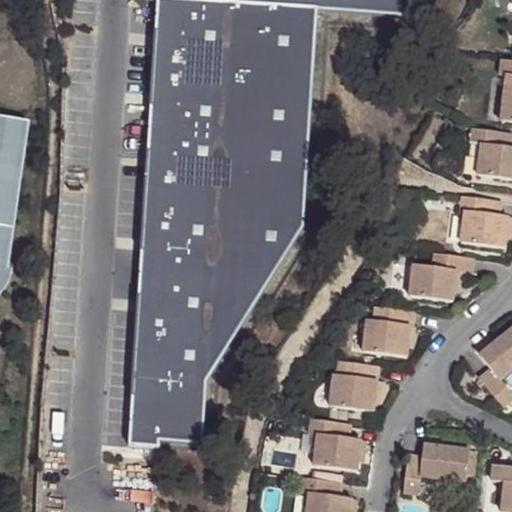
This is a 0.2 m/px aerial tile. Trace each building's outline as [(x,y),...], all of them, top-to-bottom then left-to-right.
[(156,0),(129,451),(159,453),(160,446),(202,449),(208,387),(308,235),(325,19),(416,26),(434,0),(156,0)] [(511,65),(501,64),(499,79),(506,79),(511,79),(511,65)] [(511,79),(506,79),(500,124),(511,125),(511,79)] [(0,119),(0,291),(1,290),(4,285),(9,270),(4,269),(25,123),(0,119)] [(510,150),(511,141),(511,136),(473,131),(471,146),(482,147),(510,150)] [(511,150),(510,150),(482,147),(478,179),(511,182),(511,150)] [(502,206),(461,201),(460,214),(465,214),(500,219),(502,206)] [(500,219),(465,214),(461,245),(503,252),(505,241),(507,221),(508,219),(500,219)] [(475,262),(434,257),(432,271),(456,274),(462,275),(473,276),(475,262)] [(456,274),(432,271),(413,269),(409,300),(452,305),(453,296),(456,274)] [(459,296),(462,275),(456,274),(453,296),(459,296)] [(414,316),(375,310),(373,325),(409,330),(413,330),(414,316)] [(409,330),(373,325),(367,324),(364,355),(406,359),(407,350),(409,330)] [(501,384),(511,374),(511,333),(495,348),(481,359),(492,372),(501,384)] [(481,359),(495,348),(488,340),(475,352),(481,359)] [(378,370),(338,365),(336,378),(377,383),(378,370)] [(511,405),(511,397),(501,384),(492,372),(480,381),(504,412),(511,405)] [(377,383),(336,378),(334,378),(330,409),(374,415),(375,404),(377,384),(377,383)] [(350,427),(310,423),(309,437),(317,438),(349,441),(350,427)] [(349,441),(317,438),(313,469),(356,474),(358,464),(360,444),(360,443),(349,441)] [(360,444),(358,464),(364,464),(366,445),(360,444)] [(423,458),(421,479),(466,484),(467,477),(469,460),(470,453),(441,449),(424,448),(423,458)] [(423,458),(408,457),(404,496),(419,497),(421,479),(423,458)] [(476,461),(469,460),(467,477),(474,477),(476,461)] [(505,484),(511,484),(511,469),(494,468),(492,482),(505,484)] [(343,486),(302,481),(301,495),(310,496),(341,499),(343,486)] [(511,511),(511,484),(505,484),(501,511),(511,511)] [(310,496),(308,511),(350,511),(352,502),(352,501),(341,499),(310,496)]
